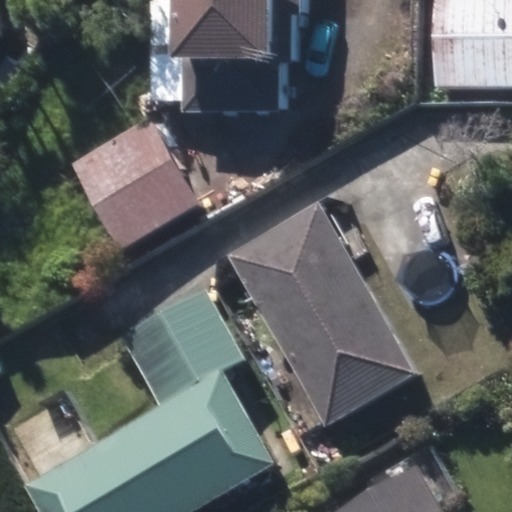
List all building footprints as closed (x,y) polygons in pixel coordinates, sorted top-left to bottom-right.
[(190,118),(286,118),(286,69),(300,69),(301,19),(309,19),(309,0),(180,0),(180,65),(189,65),(190,118)] [(511,0),(436,0),(437,94),(511,93),(511,0)] [(93,159),(142,244),(205,208),(155,123),(93,159)] [(233,261),(332,433),(422,381),(321,209),(233,261)] [(30,490),(42,511),(207,511),(283,469),(228,375),(246,365),(208,299),(126,345),(165,412),(30,490)] [(311,447),(328,474),(350,459),(334,434),(311,447)] [(444,511),(424,475),(358,511),(444,511)]
